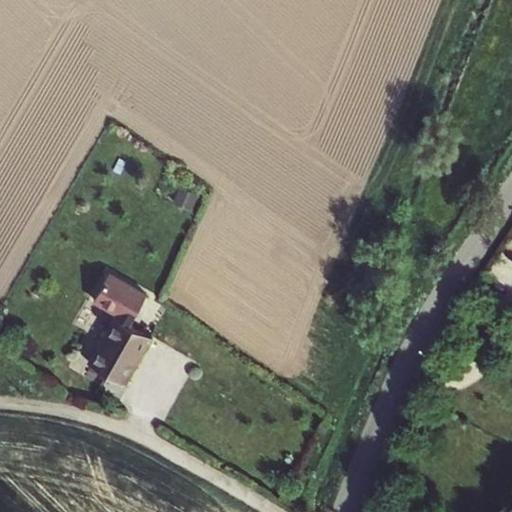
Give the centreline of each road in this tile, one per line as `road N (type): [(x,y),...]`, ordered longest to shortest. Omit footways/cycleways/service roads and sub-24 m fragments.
road 1 (residential): [(511,192),(423,333),(347,511)]
road 2 (track): [(275,511),(123,428),(0,403)]
